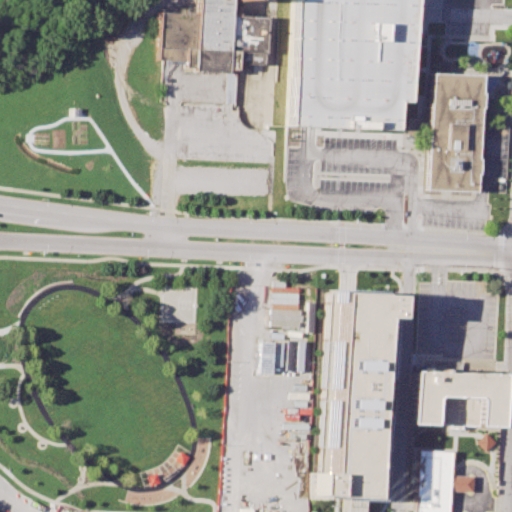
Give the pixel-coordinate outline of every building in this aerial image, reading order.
[(156,12),(195,13),(195,0),(228,0),(228,16),(265,17),(263,63),(236,62),(235,74),(225,74),(181,72),(182,60),(160,59),(154,59),(156,12)] [(422,187),(474,189),(478,74),(426,72),(422,187)] [(403,133),(414,133),(414,118),(402,118),(403,133)] [(393,292),(393,317),(389,317),(382,498),(308,497),(309,471),(312,471),(319,290),(393,292)] [(412,371),(410,425),(450,426),(450,429),(460,430),(460,426),(501,428),(503,375),(412,371)] [(417,450),(414,511),(447,511),(450,452),(417,450)]
